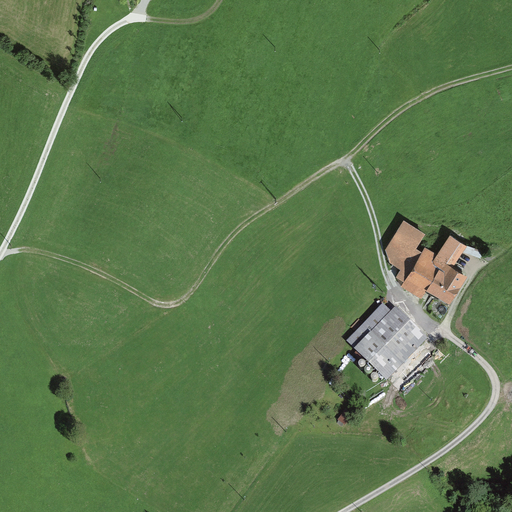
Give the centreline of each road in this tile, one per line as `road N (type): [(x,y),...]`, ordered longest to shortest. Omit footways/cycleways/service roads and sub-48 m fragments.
road 1 (track): [(396,290),(381,274),(375,227),(343,162),(240,228),(179,302),(157,303),(51,254),(0,254)]
road 2 (track): [(0,254),(88,56),(143,12),(146,0)]
road 3 (track): [(343,162),(419,97),(511,67)]
